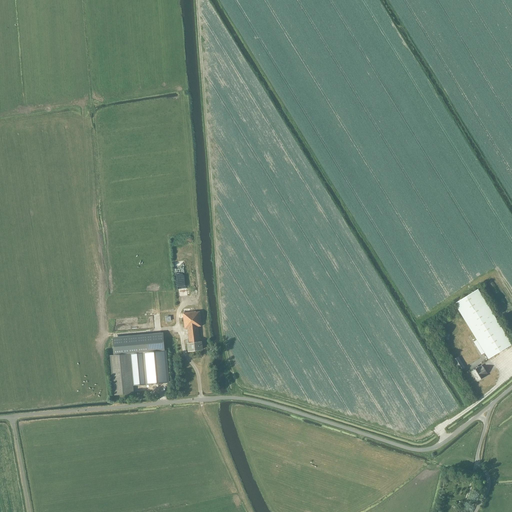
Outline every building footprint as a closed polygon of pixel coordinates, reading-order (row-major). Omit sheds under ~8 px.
[(481,356),(483,355),(488,362),(511,347),(477,291),(454,306),(476,342),(473,344),(481,356)] [(189,339),(188,339),(188,343),(189,351),(202,350),(201,342),(200,338),(199,338),(198,327),(201,326),(200,312),(183,313),(185,329),(188,329),(189,339)] [(163,333),(112,337),(114,355),(165,350),(163,333)] [(134,386),(157,384),(167,383),(165,351),(131,353),(134,386)] [(110,356),(114,395),(134,393),(130,354),(110,356)] [(453,359),(460,371),(465,367),(458,356),(453,359)] [(478,366),(471,370),(472,371),(478,381),(482,378),(481,377),(486,373),(482,365),(479,367),(478,366)]
